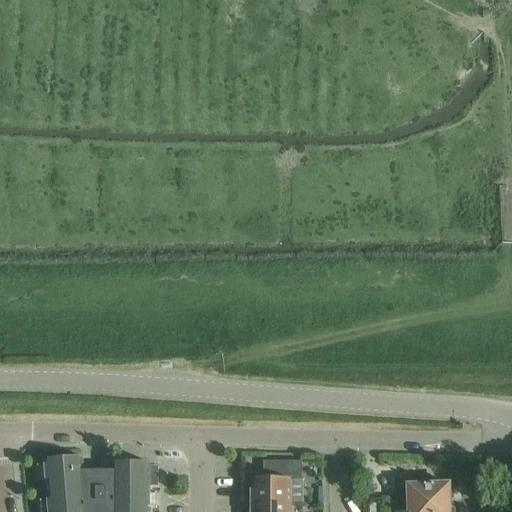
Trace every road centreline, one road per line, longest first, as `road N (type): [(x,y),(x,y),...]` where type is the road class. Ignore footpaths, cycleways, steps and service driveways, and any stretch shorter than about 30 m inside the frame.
road 1 (tertiary): [(0,381),(511,416)]
road 2 (residential): [(200,436),(511,439)]
road 3 (residential): [(0,433),(200,436)]
